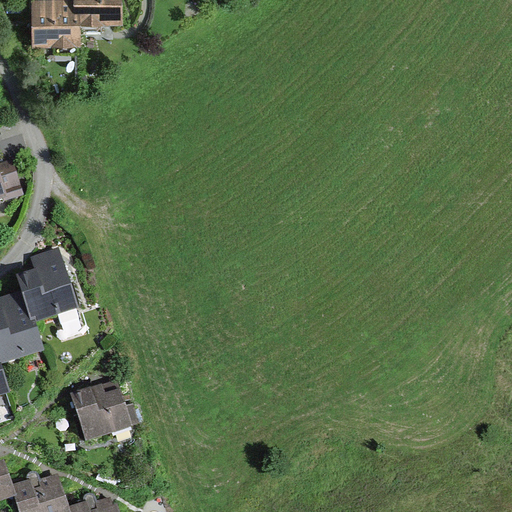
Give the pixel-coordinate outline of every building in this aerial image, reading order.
[(77,0),(77,3),(78,24),(120,23),(119,0),(77,0)] [(78,24),(77,3),(34,4),(35,45),(78,44),(78,24)] [(0,203),(9,200),(0,172),(0,203)] [(21,280),(25,294),(36,325),(81,310),(62,251),(34,260),(39,274),(21,280)] [(36,325),(25,294),(1,302),(6,317),(0,318),(0,359),(3,369),(46,355),(36,325)] [(3,369),(0,359),(0,399),(12,395),(3,369)] [(117,383),(74,397),(88,440),(131,427),(117,383)] [(0,503),(17,498),(14,489),(5,461),(0,462),(0,503)] [(34,482),(14,489),(17,498),(20,511),(69,511),(69,510),(61,484),(37,491),(34,482)] [(94,502),(69,510),(69,511),(121,511),(119,502),(96,510),(94,502)]
